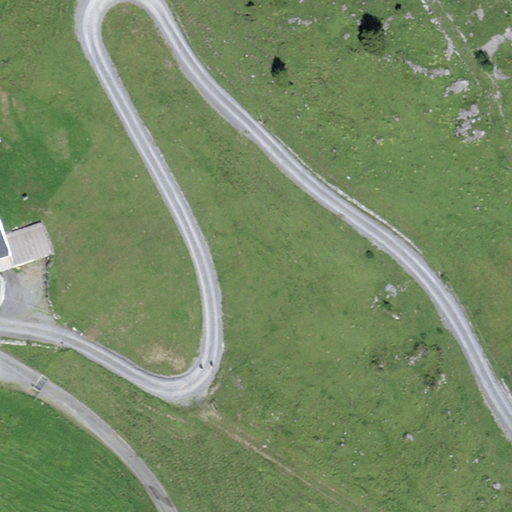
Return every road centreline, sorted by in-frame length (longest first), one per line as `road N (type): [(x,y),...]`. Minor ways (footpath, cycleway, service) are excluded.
road 1 (track): [(98,0),(88,36),(186,217),(213,324),(210,356),(199,377),(164,390),(61,336),(0,328)]
road 2 (track): [(511,419),(449,300),(250,127),(191,65),(149,0)]
road 3 (track): [(0,356),(120,445),(169,511)]
